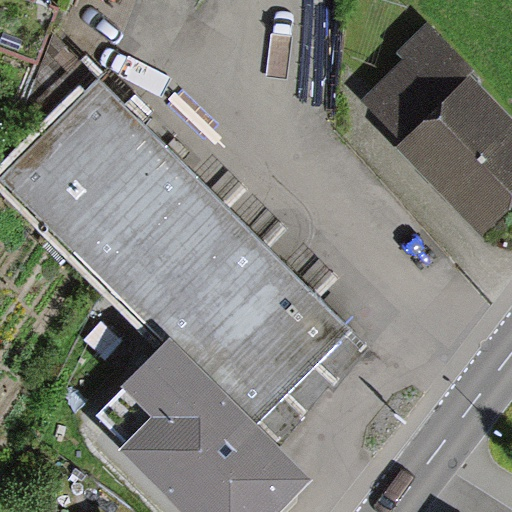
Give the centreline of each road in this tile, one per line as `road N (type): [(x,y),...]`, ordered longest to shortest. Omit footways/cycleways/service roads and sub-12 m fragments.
road 1 (residential): [(484,387),(295,187),(263,142),(255,88),(281,0)]
road 2 (tertiary): [(484,387),(392,511)]
